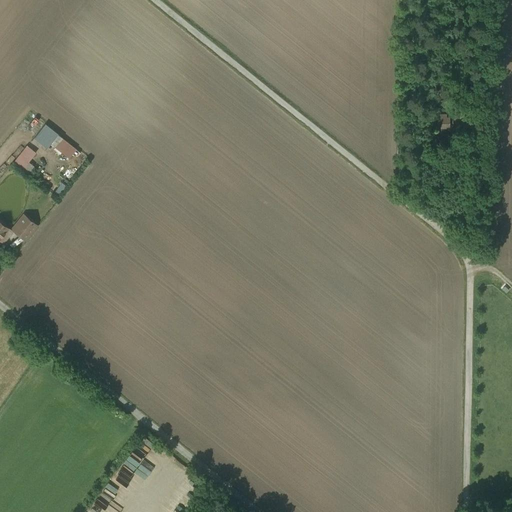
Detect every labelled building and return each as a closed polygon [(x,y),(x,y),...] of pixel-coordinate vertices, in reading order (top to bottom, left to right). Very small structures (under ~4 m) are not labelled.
[(441,114),(442,126),(452,126),(451,113),(441,114)] [(58,134),(45,124),(35,137),(48,147),(58,134)] [(26,168),(39,152),(29,144),(17,161),(26,168)] [(0,213),(0,237),(12,223),(0,213)] [(37,225),(24,215),(12,228),(26,239),(37,225)]
